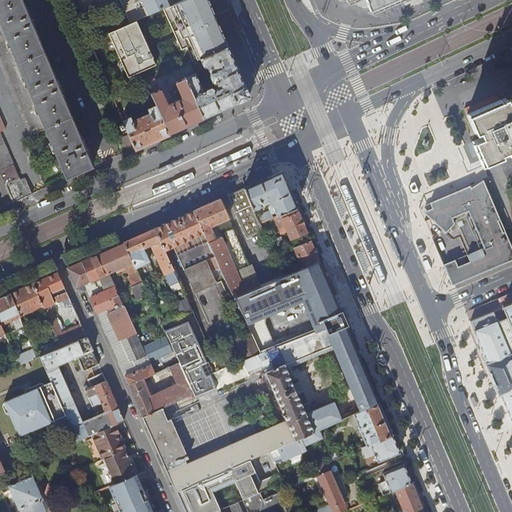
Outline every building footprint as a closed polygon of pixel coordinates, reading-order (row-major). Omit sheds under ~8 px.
[(0,0),(0,25),(45,131),(66,180),(92,168),(20,0),(0,0)] [(123,0),(117,3),(127,26),(137,22),(145,18),(137,0),(123,0)] [(137,0),(145,18),(164,9),(165,9),(160,0),(137,0)] [(164,9),(177,37),(216,19),(208,0),(185,0),(165,9),(164,9)] [(345,0),(346,1),(348,0),(364,0),(370,12),(395,0),(402,0),(405,5),(415,0),(345,0)] [(200,60),(228,47),(216,19),(177,37),(183,50),(188,48),(194,62),(200,60)] [(127,26),(109,34),(122,62),(149,50),(137,22),(127,26)] [(0,64),(31,137),(45,131),(0,25),(0,64)] [(200,60),(203,66),(207,68),(208,67),(211,73),(211,75),(211,76),(211,78),(211,79),(212,80),(213,81),(214,82),(215,82),(218,88),(214,90),(214,89),(212,88),(204,92),(196,74),(191,64),(181,68),(203,119),(243,101),(249,98),(239,73),(228,47),(200,60)] [(156,66),(149,50),(122,62),(129,78),(156,66)] [(151,94),(157,107),(169,134),(186,126),(203,119),(181,68),(162,77),(169,91),(176,89),(177,91),(179,90),(183,98),(181,99),(179,96),(177,95),(176,96),(176,95),(172,97),(174,102),(167,106),(160,90),(151,94)] [(500,101),(468,116),(476,134),(479,140),(474,142),(484,165),(508,154),(508,155),(511,153),(511,96),(507,99),(506,98),(500,101)] [(123,122),(129,136),(135,149),(151,142),(169,134),(157,107),(149,110),(151,114),(133,122),(131,119),(123,122)] [(0,173),(12,203),(13,204),(31,196),(25,180),(20,182),(0,134),(0,133),(5,131),(0,118),(0,173)] [(123,139),(128,152),(135,149),(129,136),(123,139)] [(248,156),(225,167),(227,171),(250,160),(248,156)] [(181,160),(157,170),(159,174),(182,163),(181,160)] [(244,189),(253,211),(261,208),(262,206),(262,205),(262,204),(266,202),(267,204),(269,204),(269,205),(267,208),(270,214),(272,214),(275,213),(276,216),(280,214),(296,208),(290,193),(281,173),(244,189)] [(457,283),(511,259),(511,247),(483,180),(470,188),(469,186),(431,203),(433,208),(427,211),(429,217),(442,230),(453,239),(460,237),(470,262),(458,267),(455,260),(444,265),(449,277),(452,285),(457,283)] [(228,196),(246,238),(262,230),(259,223),(257,218),(253,211),(244,189),(228,196)] [(235,272),(249,266),(232,227),(224,230),(233,250),(228,252),(222,238),(216,241),(210,227),(228,218),(220,200),(194,211),(220,267),(224,277),(234,297),(260,285),(256,276),(240,283),(235,272)] [(155,229),(166,252),(175,248),(196,295),(217,285),(216,281),(224,277),(220,267),(194,211),(155,229)] [(273,217),(281,234),(287,231),(291,239),(306,232),(298,213),(282,219),(280,214),(276,216),(273,217)] [(257,218),(259,223),(268,220),(265,215),(257,218)] [(124,244),(135,269),(150,262),(144,250),(152,246),(171,288),(180,283),(166,252),(155,229),(124,243),(124,244)] [(294,248),(302,267),(318,261),(310,241),(294,248)] [(101,254),(110,274),(126,267),(130,275),(128,279),(132,287),(142,283),(135,269),(124,244),(101,254)] [(68,268),(77,288),(91,282),(102,277),(105,284),(103,285),(106,292),(91,298),(124,373),(150,362),(110,274),(101,254),(68,268)] [(32,284),(43,307),(43,308),(69,297),(67,291),(53,297),(51,293),(65,287),(58,272),(32,284)] [(93,287),(87,290),(89,292),(91,298),(106,292),(103,285),(105,284),(102,277),(91,282),(93,287)] [(10,294),(20,317),(43,307),(32,284),(10,294)] [(488,364),(485,365),(499,396),(501,395),(511,421),(511,292),(466,312),(488,364)] [(0,298),(0,322),(1,325),(20,317),(10,294),(0,298)] [(46,315),(56,336),(62,333),(53,312),(46,315)] [(329,337),(360,412),(378,404),(343,320),(325,328),(329,337)] [(164,331),(179,362),(188,382),(206,375),(202,365),(207,362),(204,355),(205,355),(191,325),(190,325),(188,321),(164,331)] [(57,338),(58,342),(61,348),(87,337),(81,325),(79,327),(80,330),(70,335),(69,332),(57,338)] [(188,382),(193,393),(195,397),(249,375),(248,372),(263,366),(287,421),(295,440),(318,430),(346,418),(340,404),(335,405),(334,402),(313,410),(310,402),(304,404),(303,402),(301,403),(284,366),(326,349),(322,340),(325,339),(321,329),(260,354),(245,360),(226,367),(219,370),(206,375),(188,382)] [(234,332),(221,338),(223,343),(235,338),(234,335),(236,335),(234,332)] [(235,338),(245,360),(260,354),(250,332),(235,338)] [(66,417),(76,441),(91,434),(114,424),(123,420),(102,373),(87,379),(90,387),(88,388),(87,386),(85,387),(85,386),(84,387),(93,406),(101,403),(106,412),(82,423),(57,366),(77,356),(84,371),(99,365),(87,337),(61,348),(51,352),(40,357),(51,382),(66,417)] [(58,342),(48,346),(51,352),(61,348),(58,342)] [(16,358),(19,366),(38,358),(34,350),(16,358)] [(213,356),(219,370),(226,367),(220,353),(213,356)] [(129,385),(143,417),(163,408),(193,393),(188,382),(179,362),(163,369),(173,389),(149,399),(140,380),(129,385)] [(151,364),(125,376),(129,385),(140,380),(155,373),(151,364)] [(66,417),(51,382),(7,403),(22,437),(66,417)] [(353,415),(367,446),(392,436),(378,404),(360,412),(353,415)] [(143,417),(147,425),(167,416),(163,408),(143,417)] [(147,425),(149,430),(169,421),(167,416),(147,425)] [(149,430),(170,477),(236,447),(234,444),(188,464),(172,471),(169,464),(185,457),(188,456),(172,419),(169,421),(149,430)] [(281,426),(288,443),(295,440),(287,421),(256,434),(257,436),(281,426)] [(91,434),(102,459),(103,458),(125,449),(114,424),(91,434)] [(234,444),(236,447),(170,477),(176,492),(270,451),(280,447),(288,443),(281,426),(257,436),(256,434),(234,444)] [(318,430),(295,440),(288,443),(280,447),(270,451),(176,492),(184,511),(213,511),(220,509),(212,491),(235,481),(243,499),(261,491),(283,482),(274,460),(281,457),(282,460),(306,450),(304,445),(322,438),(318,430)] [(367,446),(362,448),(365,456),(373,453),(374,456),(375,455),(378,462),(399,453),(392,436),(367,446)] [(103,458),(115,484),(136,474),(125,449),(103,458)] [(185,457),(169,464),(172,471),(188,464),(185,457)] [(315,472),(329,506),(314,511),(344,511),(347,511),(342,497),(333,478),(328,465),(327,463),(317,467),(314,468),(315,472)] [(383,474),(386,481),(379,484),(383,495),(396,490),(412,483),(404,465),(383,474)] [(153,511),(137,474),(136,474),(115,484),(109,486),(119,511),(153,511)] [(333,478),(342,497),(348,495),(340,475),(333,478)] [(9,486),(20,510),(22,509),(23,511),(45,511),(41,501),(43,500),(32,476),(9,486)] [(396,490),(405,511),(424,511),(412,483),(396,490)] [(213,511),(287,511),(284,504),(280,503),(282,497),(279,492),(264,499),(261,491),(243,499),(220,509),(213,511)]
